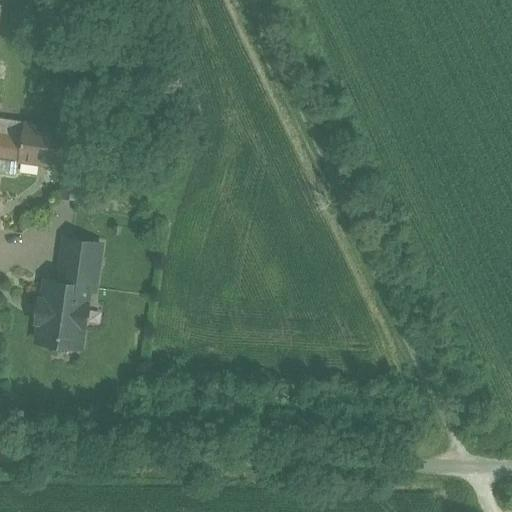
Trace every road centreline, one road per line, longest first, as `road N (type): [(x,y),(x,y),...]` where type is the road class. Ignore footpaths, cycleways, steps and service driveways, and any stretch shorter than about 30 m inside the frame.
road 1 (residential): [(255,0),(477,465)]
road 2 (unclassified): [(0,454),(477,465)]
